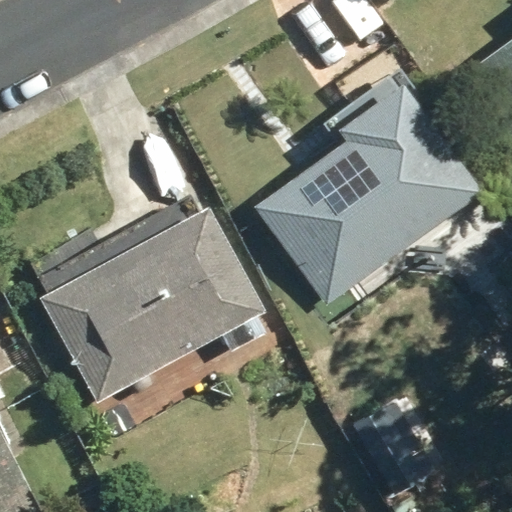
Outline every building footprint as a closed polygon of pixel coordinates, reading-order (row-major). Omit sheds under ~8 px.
[(511,34),(471,65),(511,120),(511,34)] [(266,196),(335,291),(416,232),(433,256),(472,228),(458,208),(496,181),(415,69),(353,115),(362,127),(266,196)] [(43,285),(102,393),(228,324),(237,340),(270,323),(262,307),(272,299),(214,193),(43,285)] [(491,284),(501,295),(511,286),(503,275),(491,284)] [(0,511),(37,511),(50,506),(0,410),(0,409),(8,404),(1,391),(14,384),(0,354),(0,511)]
